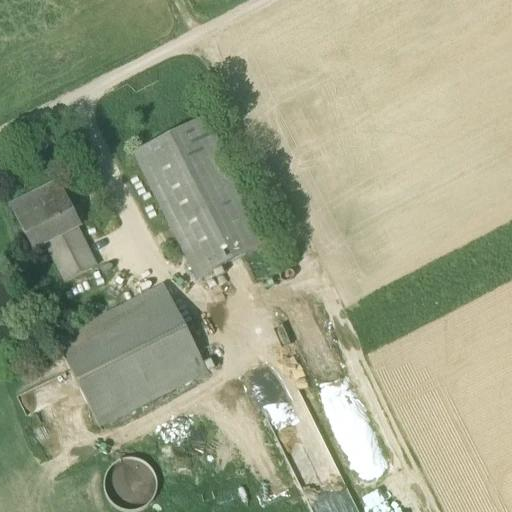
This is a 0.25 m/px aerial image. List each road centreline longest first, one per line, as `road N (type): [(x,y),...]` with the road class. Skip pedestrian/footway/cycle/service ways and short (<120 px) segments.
road 1 (track): [(443,511),(214,51)]
road 2 (track): [(309,0),(0,157)]
